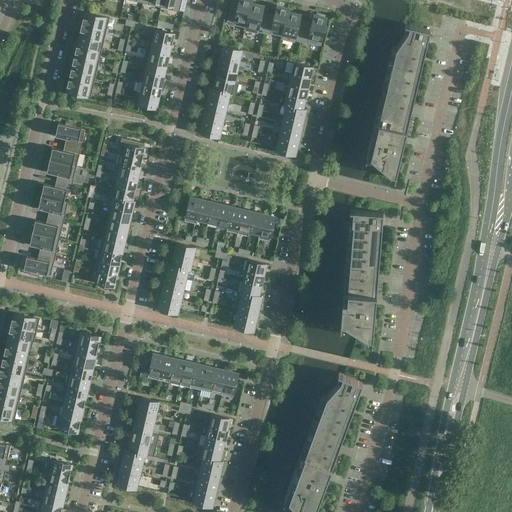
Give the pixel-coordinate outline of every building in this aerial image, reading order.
[(162,0),(161,7),(179,11),(181,0),(162,0)] [(251,2),(252,3),(252,0),(238,0),(237,10),(230,8),(227,21),(234,22),(233,24),(245,27),(246,27),(251,2)] [(264,32),(267,20),(260,18),(264,5),(252,3),(251,2),(246,27),(245,27),(244,29),(257,32),(258,31),(264,32)] [(288,11),(289,11),(290,8),(277,5),(273,21),(267,20),(264,32),(270,34),(271,33),(283,35),(288,11)] [(301,41),(304,29),(297,27),(301,14),(289,11),(288,11),(283,35),(283,36),(284,34),(295,36),(294,40),(301,41)] [(109,17),(86,12),(85,17),(83,16),(81,23),(107,29),(109,17)] [(327,17),(314,14),(310,30),(304,29),(301,41),(307,43),(307,41),(320,44),(323,32),(325,32),(327,25),(325,25),(327,17)] [(104,40),(107,29),(81,23),(80,30),(82,30),(80,35),(104,40)] [(395,178),(422,60),(430,29),(410,24),(405,23),(405,24),(410,25),(408,30),(396,47),(392,46),(366,154),(367,154),(372,155),(372,156),(378,161),(390,172),(391,171),(395,172),(394,178),(395,178)] [(174,33),(156,29),(153,40),(171,44),(174,33)] [(101,51),(104,40),(80,35),(78,45),(76,45),(101,51)] [(169,54),(171,44),(153,40),(151,50),(169,54)] [(99,62),(101,51),(76,45),(75,52),(76,52),(75,56),(74,56),(73,56),(99,62)] [(239,60),(241,50),(241,49),(224,45),(221,56),(239,60)] [(169,54),(151,50),(147,49),(145,60),(166,65),(169,54)] [(96,73),(99,62),(73,56),(72,63),(74,64),(73,67),(71,67),(71,68),(96,73)] [(236,71),(239,60),(221,56),(219,67),(236,71)] [(164,75),(166,65),(145,60),(142,70),(164,75)] [(313,66),(295,62),(292,73),(310,77),(313,66)] [(234,81),(236,71),(219,67),(216,77),(234,81)] [(94,85),(96,73),(71,68),(69,74),(71,75),(70,78),(68,78),(68,79),(94,85)] [(161,86),(164,75),(142,70),(140,81),(144,82),(161,86)] [(307,88),(310,77),(292,73),(290,83),(307,88)] [(231,93),(234,81),(216,77),(214,87),(214,88),(229,91),(229,92),(231,93)] [(91,96),(94,85),(68,79),(67,85),(69,86),(67,91),(70,91),(91,96)] [(159,96),(161,86),(144,82),(141,92),(159,96)] [(305,98),(307,88),(290,83),(287,94),(305,98)] [(227,102),(229,92),(229,91),(214,88),(214,87),(211,86),(208,98),(227,102)] [(159,96),(141,92),(138,103),(156,107),(159,96)] [(303,108),(305,98),(287,94),(285,105),(287,106),(287,105),(302,109),(303,108)] [(225,112),(227,102),(208,98),(206,108),(225,112)] [(303,120),(306,109),(303,108),(302,109),(287,105),(287,106),(284,116),(303,120)] [(222,123),(225,112),(206,108),(204,119),(222,123)] [(300,130),(303,120),(284,116),(282,126),(300,130)] [(219,134),(222,123),(204,119),(201,130),(219,134)] [(85,129),(81,127),(74,126),(75,122),(66,120),(65,124),(58,122),(55,135),(66,138),(65,141),(68,142),(67,144),(81,147),(85,129)] [(298,141),(300,130),(282,126),(279,136),(298,141)] [(295,152),(298,141),(279,136),(277,147),(295,152)] [(142,158),(145,147),(126,143),(124,154),(142,158)] [(76,166),(81,147),(67,144),(66,150),(52,147),(49,159),(76,166)] [(139,169),(142,158),(124,154),(121,164),(139,169)] [(76,166),(49,159),(46,171),(60,175),(59,180),(72,184),(76,166)] [(137,179),(139,169),(121,164),(119,175),(137,179)] [(135,190),(137,179),(119,175),(116,185),(135,190)] [(71,190),(72,184),(59,180),(57,186),(44,183),(41,195),(68,202),(68,201),(64,200),(67,189),(71,190)] [(132,200),(135,190),(116,185),(113,184),(110,195),(116,197),(116,196),(132,200)] [(64,220),(68,202),(41,195),(38,208),(52,211),(50,217),(64,220)] [(131,211),(134,201),(134,200),(132,200),(116,196),(116,197),(113,207),(131,211)] [(197,218),(201,200),(190,198),(184,220),(196,223),(197,218)] [(207,220),(211,203),(201,200),(197,218),(207,220)] [(218,223),(222,205),(211,203),(207,220),(217,223),(218,223)] [(227,230),(232,208),(222,205),(218,223),(217,223),(216,228),(227,230)] [(129,222),(131,211),(113,207),(109,206),(107,217),(129,222)] [(237,233),(243,210),(232,208),(227,230),(237,233)] [(372,340),(378,274),(383,212),(353,209),(350,209),(350,210),(354,210),(354,214),(353,214),(352,222),(347,222),(342,290),(343,290),(341,321),(342,321),(342,320),(346,321),(360,330),(367,335),(372,335),(371,340),(372,340)] [(248,235),(249,230),(253,213),(243,210),(237,233),(248,235)] [(260,233),(264,215),(253,213),(249,230),(259,233),(260,233)] [(275,218),(264,215),(260,233),(259,233),(258,238),(269,240),(275,218)] [(59,238),(64,220),(50,217),(49,223),(35,219),(32,231),(59,238)] [(126,232),(129,222),(107,217),(104,227),(126,232)] [(124,243),(126,232),(104,227),(102,238),(124,243)] [(59,238),(32,231),(29,244),(43,247),(42,253),(55,256),(59,238)] [(121,253),(124,243),(102,238),(99,248),(121,253)] [(192,257),(195,246),(177,242),(175,253),(192,257)] [(119,264),(121,253),(99,248),(97,259),(119,264)] [(51,275),(55,256),(42,253),(40,259),(26,256),(23,268),(30,270),(30,274),(39,276),(40,272),(51,275)] [(190,269),(192,257),(175,253),(172,263),(172,264),(188,267),(188,268),(190,269)] [(117,274),(119,264),(97,259),(94,270),(98,271),(98,270),(117,274)] [(266,263),(248,259),(246,270),(263,274),(266,263)] [(185,278),(188,268),(188,267),(172,264),(172,263),(170,262),(167,274),(185,278)] [(114,285),(117,274),(98,270),(98,271),(96,281),(114,285)] [(261,285),(263,274),(246,270),(243,280),(261,285)] [(183,289),(185,278),(167,274),(164,284),(183,289)] [(258,295),(259,294),(261,285),(243,280),(241,292),(243,292),(243,291),(258,295)] [(180,299),(183,289),(164,284),(162,295),(180,299)] [(261,295),(259,294),(258,295),(243,291),(243,292),(240,302),(259,306),(261,295)] [(178,310),(180,299),(162,295),(159,306),(178,310)] [(256,317),(259,306),(240,302),(238,313),(256,317)] [(38,318),(34,317),(15,313),(14,318),(12,317),(10,324),(36,330),(38,318)] [(254,328),(256,317),(238,313),(235,324),(254,328)] [(33,341),(36,330),(10,324),(9,331),(11,331),(9,335),(33,341)] [(97,346),(100,335),(78,330),(75,341),(97,346)] [(30,352),(33,341),(9,335),(7,346),(5,345),(5,346),(30,352)] [(96,352),(97,346),(75,341),(73,352),(95,357),(95,356),(94,355),(95,352),(96,352)] [(28,363),(30,352),(5,346),(4,353),(5,353),(4,357),(3,356),(2,357),(28,363)] [(94,363),(95,357),(73,352),(70,362),(92,367),(93,366),(92,366),(93,363),(94,363)] [(158,379),(164,357),(153,354),(147,377),(158,379)] [(0,368),(25,374),(28,363),(2,357),(1,364),(3,364),(2,368),(0,367),(0,368)] [(169,382),(174,359),(164,357),(158,379),(169,382)] [(180,384),(181,379),(185,362),(174,359),(169,382),(180,384)] [(91,373),(92,367),(70,362),(68,373),(90,378),(90,377),(89,376),(90,373),(91,373)] [(190,387),(195,364),(185,362),(181,379),(191,382),(190,386),(190,387)] [(201,389),(206,367),(195,364),(190,387),(201,389)] [(211,392),(216,369),(206,367),(201,389),(211,392)] [(0,379),(22,385),(25,374),(0,368),(0,375),(0,379)] [(222,394),(227,372),(216,369),(211,392),(222,394)] [(232,397),(238,374),(227,372),(222,394),(232,397)] [(89,384),(90,378),(68,373),(65,383),(87,388),(88,387),(87,387),(88,384),(89,384)] [(314,511),(340,443),(362,382),(343,375),(339,373),(338,374),(343,376),(341,380),(327,396),(322,394),(285,496),(286,496),(290,498),(295,504),(302,511),(314,511)] [(0,391),(20,396),(22,385),(0,379),(0,391)] [(86,394),(87,388),(65,383),(65,384),(69,385),(67,395),(85,399),(85,398),(84,397),(85,394),(86,394)] [(0,403),(17,407),(20,396),(0,391),(0,403)] [(84,405),(85,399),(67,395),(64,405),(82,409),(83,408),(82,408),(83,405),(84,405)] [(141,397),(138,408),(156,412),(158,401),(141,397)] [(0,415),(14,419),(17,407),(0,403),(0,415)] [(81,415),(82,409),(64,405),(62,416),(80,420),(80,419),(79,418),(80,415),(81,415)] [(153,422),(156,412),(138,408),(136,418),(153,422)] [(229,418),(212,413),(209,424),(227,429),(229,418)] [(80,420),(62,416),(57,415),(54,426),(77,431),(80,420)] [(151,433),(153,422),(136,418),(133,429),(151,433)] [(224,439),(227,429),(209,424),(207,435),(224,439)] [(148,443),(151,433),(133,429),(131,439),(148,443)] [(222,450),(224,439),(207,435),(204,445),(222,450)] [(0,461),(6,463),(10,445),(0,442),(0,440),(0,438),(0,461)] [(146,455),(148,443),(131,439),(129,449),(128,450),(144,453),(144,454),(146,455)] [(219,460),(220,459),(222,450),(204,445),(202,457),(204,457),(204,456),(219,460)] [(141,464),(144,454),(144,453),(128,450),(129,449),(126,448),(123,460),(141,464)] [(223,460),(220,459),(219,460),(204,456),(204,457),(201,467),(220,471),(223,460)] [(72,463),(50,458),(47,469),(69,474),(72,463)] [(139,474),(141,464),(123,460),(120,470),(139,474)] [(11,465),(6,463),(0,461),(0,481),(2,481),(3,482),(6,470),(9,470),(11,465)] [(217,482),(220,471),(201,467),(199,477),(217,482)] [(68,481),(69,474),(47,469),(47,470),(51,470),(49,480),(45,479),(45,480),(67,485),(67,484),(66,483),(67,481),(68,481)] [(136,485),(139,474),(120,470),(118,481),(136,485)] [(217,483),(217,482),(199,477),(196,488),(215,492),(217,483)] [(65,491),(67,485),(45,480),(42,490),(64,495),(65,494),(64,494),(65,491)] [(212,503),(215,492),(196,488),(194,499),(212,503)] [(63,501),(64,495),(42,490),(42,491),(46,492),(44,501),(40,500),(40,501),(62,506),(62,505),(61,504),(62,501),(63,501)] [(60,511),(62,506),(40,501),(37,511),(35,511),(39,511),(59,511),(60,511)]
